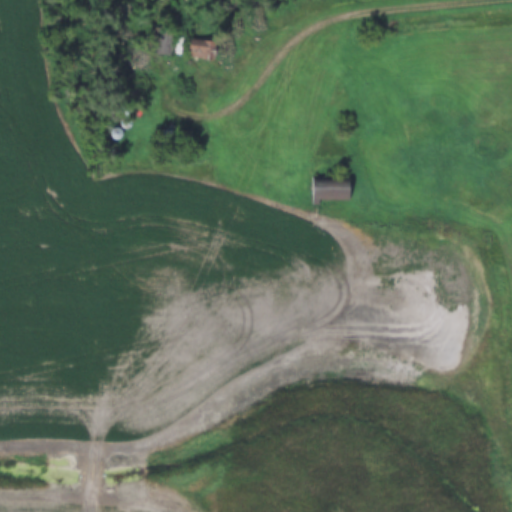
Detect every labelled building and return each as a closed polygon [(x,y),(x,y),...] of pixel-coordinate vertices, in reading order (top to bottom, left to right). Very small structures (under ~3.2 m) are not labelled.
[(154,26),(174,29),(170,54),(150,51),(154,26)] [(176,35),(173,52),(180,54),(183,36),(176,35)] [(188,39),(218,42),(216,60),(186,56),(188,39)] [(132,125),(131,127),(129,128),(126,128),(124,128),(122,127),(120,125),(120,123),(119,121),(120,119),(121,117),(123,115),(125,115),(127,114),(129,115),(131,117),(133,118),(133,121),(133,123),(132,125)] [(118,136),(117,138),(115,139),(113,140),(110,139),(108,138),(107,137),(106,135),(105,132),(106,130),(107,128),(109,127),(111,126),(113,126),(116,127),(117,128),(119,130),(119,132),(119,134),(118,136)] [(160,129),(159,145),(185,146),(186,130),(160,129)] [(310,175),(348,174),(348,198),(310,199),(310,175)]
